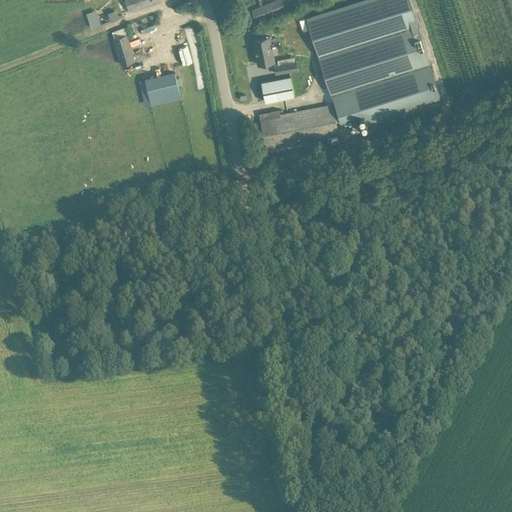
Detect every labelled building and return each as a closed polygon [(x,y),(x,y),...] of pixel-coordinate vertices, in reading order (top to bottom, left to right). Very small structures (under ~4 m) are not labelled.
[(130,0),(133,10),(151,4),(160,1),(160,0),(130,0)] [(442,102),(409,0),(361,0),(307,17),(340,121),(364,114),(368,126),(442,102)] [(256,20),(266,17),(279,12),(276,2),(253,11),(256,20)] [(118,17),(115,9),(102,14),(99,7),(95,9),(102,24),(118,17)] [(90,26),(100,23),(95,9),(85,12),(90,26)] [(277,25),(285,50),(310,42),(302,17),(277,25)] [(122,65),(125,64),(134,61),(127,34),(114,38),(122,65)] [(270,36),(253,40),(258,65),(275,61),(270,36)] [(279,64),(275,65),(276,73),(298,69),(296,61),(294,61),(293,57),(278,60),(279,64)] [(180,97),(174,70),(145,77),(150,104),(180,97)] [(265,101),(275,99),(299,95),(296,75),(261,81),(265,101)] [(261,118),(266,149),(339,135),(333,104),(270,116),(269,111),(260,113),(261,118)]
